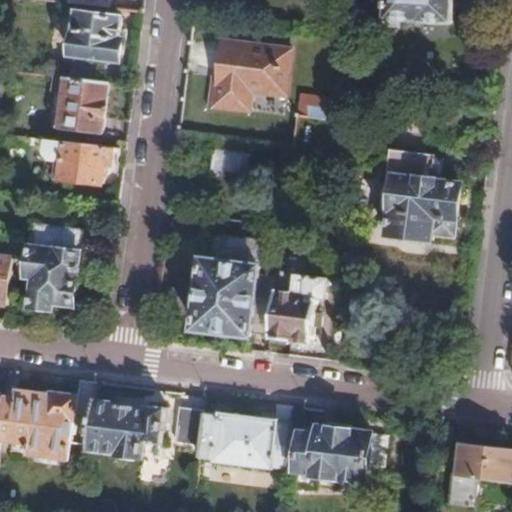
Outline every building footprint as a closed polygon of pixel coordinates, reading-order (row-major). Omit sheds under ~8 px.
[(70,0),(70,4),(112,8),(113,0),(70,0)] [(379,0),(379,17),(389,18),(389,20),(456,23),(457,0),(379,0)] [(76,81),(103,84),(107,61),(123,63),(127,40),(122,39),(124,19),(80,13),(75,57),(80,57),(76,81)] [(222,70),(217,108),(254,112),(256,92),(290,96),(296,49),(225,41),(222,70)] [(217,110),(217,108),(222,70),(217,70),(216,75),(212,110),(217,110)] [(105,136),(112,85),(103,84),(76,81),(57,79),(56,91),(67,93),(61,130),(105,136)] [(341,113),(343,100),(307,95),(303,117),(340,122),(341,113)] [(492,153),(496,115),(465,111),(460,149),(492,153)] [(340,122),(350,123),(352,114),(341,113),(340,122)] [(0,115),(0,134),(27,138),(29,119),(0,115)] [(60,142),(51,141),(49,153),(56,161),(64,162),(62,175),(67,176),(66,180),(108,186),(110,166),(110,162),(107,161),(109,148),(60,142)] [(216,147),(212,168),(249,174),(252,153),(216,147)] [(115,166),(118,149),(109,148),(107,161),(110,162),(110,166),(115,166)] [(392,236),(438,242),(439,236),(459,238),(466,185),(446,182),(436,181),(439,159),(439,157),(395,151),(388,201),(397,202),(392,236)] [(436,181),(446,182),(449,160),(439,159),(436,181)] [(40,224),(33,276),(39,277),(37,286),(34,307),(53,310),(54,302),(78,305),(88,230),(40,224)] [(261,268),(264,252),(265,247),(262,246),(260,243),(260,241),(225,236),(225,238),(220,240),(219,240),(216,262),(261,268)] [(0,304),(11,306),(17,259),(0,256),(0,304)] [(265,268),(261,268),(216,262),(210,261),(206,282),(204,297),(200,329),(255,336),(255,332),(264,276),(265,268)] [(275,335),(281,292),(283,278),(264,276),(255,332),(275,335)] [(275,335),(275,338),(278,339),(278,342),(293,344),(293,340),(315,344),(322,299),(329,300),(333,281),(301,277),(298,294),(281,292),(275,335)] [(93,381),(84,380),(81,395),(54,391),(54,396),(20,392),(19,397),(8,396),(2,440),(34,444),(33,456),(71,460),(74,441),(74,435),(78,436),(81,415),(98,417),(100,403),(103,382),(93,381)] [(117,405),(141,408),(142,401),(118,398),(117,405)] [(117,405),(100,403),(98,417),(94,444),(94,451),(128,455),(129,459),(140,460),(141,457),(147,458),(149,442),(167,445),(168,439),(171,409),(151,407),(151,409),(141,408),(117,405)] [(204,444),(202,457),(217,459),(217,463),(276,471),(276,468),(289,470),(292,439),(296,407),(288,406),(280,405),(278,420),(223,413),(222,415),(207,414),(204,444)] [(207,414),(208,412),(183,408),(179,441),(204,444),(207,414)] [(322,438),(323,429),(307,427),(306,436),(322,438)] [(318,474),(317,477),(370,484),(373,465),(387,467),(391,437),(323,429),(322,438),(306,436),(304,436),(304,441),(300,472),(318,474)] [(304,441),(292,439),(289,470),(300,472),(304,441)] [(511,452),(465,446),(461,477),(455,476),(451,507),(479,510),(483,480),(511,484),(511,452)]
